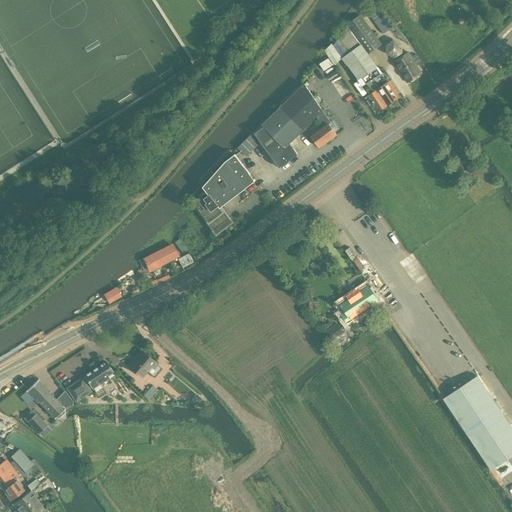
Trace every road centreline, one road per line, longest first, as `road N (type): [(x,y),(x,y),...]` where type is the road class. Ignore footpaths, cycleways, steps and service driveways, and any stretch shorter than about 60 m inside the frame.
road 1 (primary): [(41,353),(202,272),(511,37)]
road 2 (unknown): [(320,186),(511,410)]
